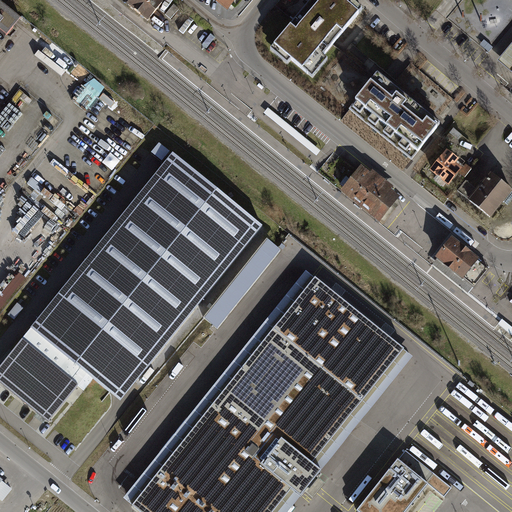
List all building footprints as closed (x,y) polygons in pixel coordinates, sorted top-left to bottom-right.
[(21,18),(0,0),(0,30),(7,36),(17,23),(21,18)] [(162,3),(159,0),(132,0),(129,4),(149,20),(162,3)] [(344,0),(344,1),(342,0),(306,0),(306,1),(309,4),(270,51),(287,65),(291,60),(313,79),(327,61),(323,58),(336,42),(363,11),(350,0),(344,0)] [(378,75),(356,102),(418,152),(440,125),(378,75)] [(444,151),(429,172),(433,175),(431,178),(444,188),(446,185),(448,187),(458,174),(461,170),(455,165),(458,162),(444,151)] [(139,197),(46,310),(47,311),(48,310),(136,382),(263,227),(173,155),(139,197)] [(461,170),(458,174),(464,178),(472,169),(466,164),(461,170)] [(357,172),(345,188),(378,214),(390,199),(357,172)] [(491,174),(478,191),(466,181),(458,191),(489,217),(511,190),(491,174)] [(17,209),(29,218),(40,203),(28,194),(17,209)] [(268,236),(205,318),(219,329),(282,246),(268,236)] [(489,270),(452,240),(438,258),(474,287),(489,270)] [(0,310),(27,276),(19,270),(0,294),(0,310)] [(255,335),(261,340),(308,280),(306,278),(300,285),(296,282),(255,335)] [(316,279),(132,508),(137,511),(275,511),(292,492),(302,499),(307,493),(313,486),(318,479),(323,473),(313,466),(406,350),(316,279)] [(124,397),(136,382),(48,310),(47,311),(46,310),(39,319),(33,327),(34,328),(33,329),(88,374),(94,379),(93,380),(120,402),(124,397)] [(511,326),(503,319),(499,325),(511,335),(511,326)] [(84,391),(93,380),(94,379),(88,374),(33,329),(34,328),(33,327),(0,367),(0,382),(49,422),(78,386),(84,391)] [(400,462),(359,511),(409,511),(430,487),(445,499),(453,489),(407,452),(399,461),(400,462)] [(325,484),(318,479),(313,486),(307,493),(314,498),(319,491),(325,484)]
